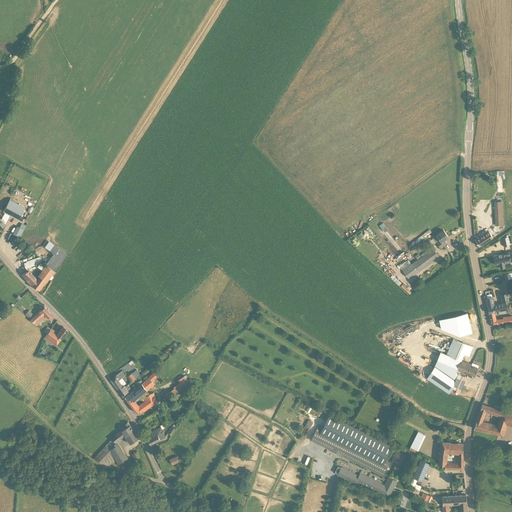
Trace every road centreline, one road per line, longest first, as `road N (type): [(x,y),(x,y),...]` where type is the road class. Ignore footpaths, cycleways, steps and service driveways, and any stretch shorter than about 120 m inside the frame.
road 1 (secondary): [(471,511),(468,433),(490,342),(467,209),(470,89),(457,0)]
road 2 (tertiary): [(208,511),(165,482),(88,350),(0,254)]
road 3 (track): [(0,379),(89,459),(163,479)]
